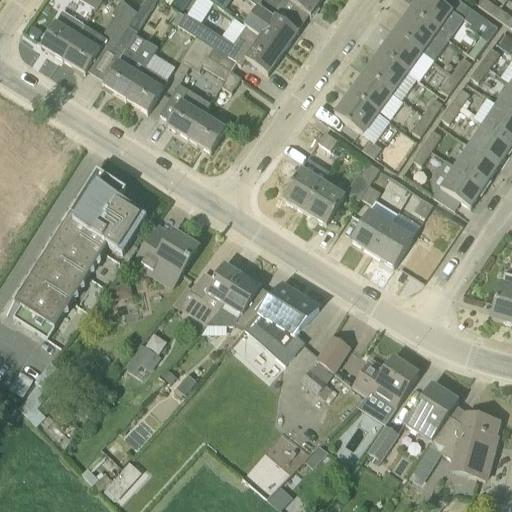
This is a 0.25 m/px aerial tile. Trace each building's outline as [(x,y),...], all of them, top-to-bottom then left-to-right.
[(75,0),(95,13),(103,0),(75,0)] [(145,70),(146,70),(158,51),(146,44),(139,56),(128,49),(139,32),(138,32),(158,0),(157,0),(147,0),(136,16),(113,52),(122,58),(103,89),(124,103),(145,70)] [(203,0),(223,14),(232,0),(203,0)] [(267,0),(275,5),(278,0),(283,0),(311,19),(323,0),(267,0)] [(437,36),(453,15),(432,0),(419,0),(409,15),(437,36)] [(494,20),(500,12),(483,0),(478,8),(494,20)] [(136,16),(124,5),(120,3),(112,17),(114,19),(102,39),(106,42),(103,46),(113,52),(136,16)] [(471,28),(469,32),(488,45),(498,31),(467,9),(459,19),(471,28)] [(511,28),(511,20),(500,12),(494,20),(510,31),(511,28)] [(84,28),(62,14),(40,50),(62,64),(84,28)] [(448,44),(437,36),(409,15),(394,35),(423,56),(434,64),(448,44)] [(241,69),(246,63),(269,78),(284,57),(260,40),(246,30),(234,47),(185,17),(178,28),(196,41),(205,45),(214,52),(208,61),(231,75),(237,66),(241,69)] [(284,57),(299,35),(275,19),(260,40),(284,57)] [(102,39),(84,28),(62,64),(85,78),(100,54),(98,53),(103,46),(106,42),(102,39)] [(408,76),(423,56),(394,35),(379,56),(408,76)] [(205,45),(196,41),(181,63),(190,68),(205,45)] [(205,45),(190,68),(199,74),(203,69),(225,84),(231,75),(208,61),(214,52),(205,45)] [(482,63),(491,69),(499,75),(508,62),(491,51),(482,63)] [(379,56),(365,76),(393,97),(408,76),(379,56)] [(463,61),(451,77),(459,84),(472,67),(463,61)] [(478,87),(491,69),(482,63),(470,81),(478,87)] [(168,84),(146,70),(145,70),(124,103),(148,117),(168,84)] [(231,75),(225,84),(221,90),(231,97),(241,82),(231,75)] [(379,117),(393,97),(365,76),(350,96),(379,117)] [(459,84),(451,77),(440,93),(448,99),(459,84)] [(166,129),(187,142),(203,118),(210,107),(179,87),(160,118),(169,124),(166,129)] [(511,88),(510,87),(496,108),(511,118),(511,88)] [(451,107),(459,113),(463,115),(477,125),(480,121),(462,109),(470,98),(461,92),(451,107)] [(363,138),(379,117),(350,96),(335,118),(363,138)] [(434,102),(424,117),(432,122),(442,108),(434,102)] [(449,128),(459,113),(451,107),(440,122),(449,128)] [(482,129),(511,148),(511,118),(496,108),(482,129)] [(432,122),(424,117),(412,135),(420,141),(432,122)] [(203,118),(187,142),(210,157),(226,132),(203,118)] [(498,169),(511,148),(482,129),(468,149),(498,169)] [(431,154),(438,143),(441,139),(433,134),(423,149),(431,154)] [(325,135),(325,136),(317,146),(330,155),(338,144),(325,135)] [(369,143),(362,153),(375,162),(382,152),(369,143)] [(421,169),(431,154),(423,149),(413,164),(421,169)] [(484,190),(498,169),(468,149),(455,170),(484,190)] [(359,204),(361,202),(379,173),(369,166),(361,178),(359,177),(347,196),(359,204)] [(470,212),(484,190),(455,170),(440,192),(470,212)] [(304,216),(324,185),(302,171),(282,202),(304,216)] [(379,173),(361,202),(372,209),(390,180),(379,173)] [(7,317),(48,343),(108,249),(123,258),(147,220),(120,203),(126,193),(97,174),(77,205),(77,220),(76,223),(70,219),(69,218),(7,317)] [(346,199),(324,185),(304,216),(326,229),(346,199)] [(425,222),(433,209),(422,202),(414,215),(425,222)] [(373,258),(391,227),(395,221),(384,214),(380,220),(370,213),(351,244),(373,258)] [(391,227),(373,258),(395,271),(413,241),(391,227)] [(166,271),(180,280),(198,252),(173,235),(167,245),(154,236),(134,267),(159,283),(166,271)] [(224,311),(243,280),(226,270),(216,285),(205,276),(191,293),(188,291),(173,310),(205,329),(212,323),(212,324),(224,311)] [(511,276),(505,274),(491,321),(511,326),(511,276)] [(244,334),(263,313),(253,307),(263,292),(243,280),(224,311),(212,324),(213,324),(226,325),(225,331),(233,332),(236,328),(244,334)] [(225,369),(233,359),(239,365),(252,351),(253,351),(265,335),(261,332),(268,323),(280,332),(300,302),(283,291),(263,313),(244,334),(226,354),(218,363),(225,369)] [(300,302),(280,332),(281,332),(265,351),(286,369),(294,359),(286,351),(296,340),(295,339),(318,313),(300,302)] [(147,381),(170,344),(152,333),(129,371),(147,381)] [(316,365),(317,366),(333,378),(350,352),(353,335),(332,341),(316,365)] [(372,394),(377,397),(397,411),(418,379),(392,361),(384,374),(369,364),(352,390),(368,401),(372,394)] [(317,366),(311,374),(301,386),(318,399),(319,398),(326,403),(333,394),(337,396),(344,387),(333,378),(317,366)] [(20,415),(38,425),(66,378),(49,367),(20,415)] [(190,378),(178,392),(185,398),(197,385),(190,378)] [(432,445),(449,419),(458,405),(432,388),(417,410),(416,409),(404,427),(419,436),(423,430),(435,438),(431,445),(432,445)] [(464,429),(449,419),(432,445),(430,449),(455,465),(452,475),(485,484),(493,454),(491,454),(498,425),(467,417),(464,429)] [(399,438),(387,430),(369,456),(382,465),(399,438)] [(270,501),(281,511),(293,498),(282,488),(270,501)]
